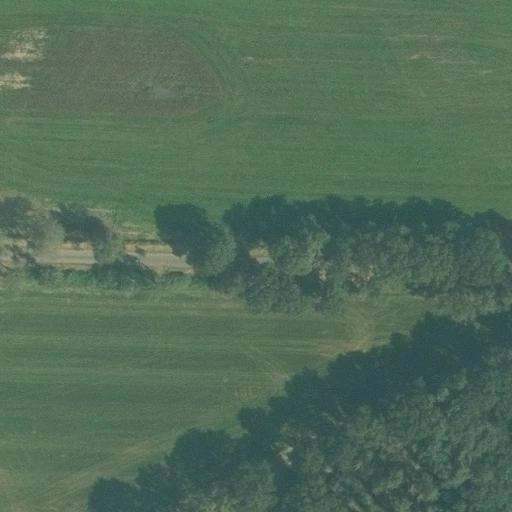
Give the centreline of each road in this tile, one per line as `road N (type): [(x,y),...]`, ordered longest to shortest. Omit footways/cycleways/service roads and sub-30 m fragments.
road 1 (unclassified): [(511,271),(0,246)]
road 2 (unclassified): [(171,511),(511,344)]
